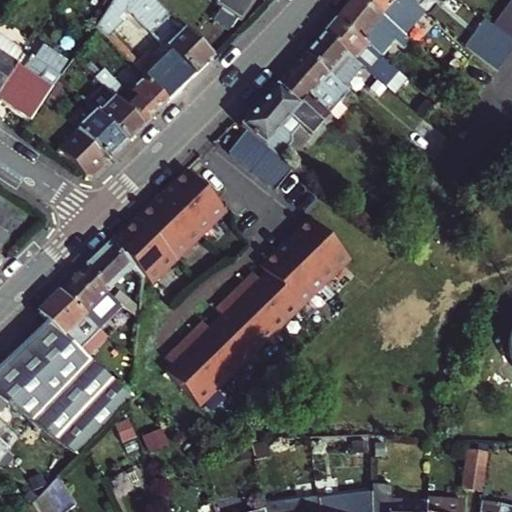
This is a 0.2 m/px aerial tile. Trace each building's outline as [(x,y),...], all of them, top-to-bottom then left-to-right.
[(133,0),(146,14),(156,3),(152,0),(133,0)] [(218,0),(215,5),(239,23),(254,0),(218,0)] [(410,41),(362,0),(351,0),(335,20),(375,53),(389,36),(404,49),(410,41)] [(411,0),(362,0),(410,41),(431,17),(423,10),(411,0)] [(445,0),(411,0),(423,10),(431,0),(440,0),(443,2),(445,0)] [(511,0),(492,26),(511,43),(511,0)] [(166,104),(211,59),(156,3),(146,14),(162,29),(153,38),(171,55),(159,66),(144,82),(166,104)] [(113,20),(104,14),(91,32),(101,39),(113,20)] [(375,53),(335,20),(323,34),(362,66),(384,84),(396,70),(375,53)] [(159,66),(171,55),(153,38),(149,34),(138,45),(159,66)] [(303,56),(343,89),(362,66),(323,34),(303,56)] [(0,88),(16,64),(0,53),(0,88)] [(347,93),(343,89),(303,56),(240,127),(279,158),(290,144),(289,135),(297,125),(310,135),(347,93)] [(113,99),(123,90),(94,62),(85,70),(108,93),(113,99)] [(0,89),(3,92),(0,97),(0,98),(30,119),(51,87),(16,64),(0,88),(0,89)] [(134,79),(137,76),(131,69),(128,73),(134,79)] [(406,79),(396,70),(384,84),(394,93),(406,79)] [(134,79),(125,87),(131,94),(144,82),(137,76),(134,79)] [(142,128),(166,104),(144,82),(131,94),(125,87),(123,90),(113,99),(115,100),(142,128)] [(108,93),(100,101),(108,108),(115,100),(113,99),(108,93)] [(142,128),(115,100),(108,108),(100,101),(95,97),(92,100),(86,94),(81,99),(94,112),(125,144),(142,128)] [(88,176),(94,175),(125,144),(94,112),(59,149),(83,174),(86,176),(88,176)] [(291,161),(287,165),(299,174),(303,170),(291,161)] [(184,171),(159,195),(200,237),(224,212),(184,171)] [(159,195),(134,220),(175,261),(200,237),(159,195)] [(134,220),(110,243),(144,278),(151,285),(175,261),(134,220)] [(307,220),(300,227),(307,234),(314,227),(307,220)] [(300,227),(282,245),(322,286),(347,262),(314,227),(307,234),(300,227)] [(0,249),(9,236),(0,230),(0,249)] [(86,267),(110,291),(121,280),(131,290),(144,278),(110,243),(86,267)] [(271,270),(264,276),(298,310),(322,286),(282,245),(263,262),(271,270)] [(263,262),(257,269),(264,276),(271,270),(263,262)] [(62,291),(87,314),(110,291),(86,267),(62,291)] [(250,275),(232,294),(272,335),(298,310),(264,276),(257,282),(250,275)] [(64,337),(87,314),(62,291),(37,314),(48,324),(64,337)] [(100,326),(123,303),(110,291),(87,314),(98,325),(100,326)] [(220,319),(214,325),(247,360),(272,335),(232,294),(213,312),(220,319)] [(81,342),(98,325),(87,314),(64,337),(76,347),(81,342)] [(26,345),(0,370),(0,399),(7,404),(78,457),(134,397),(81,351),(76,347),(64,337),(48,324),(26,345)] [(200,324),(181,343),(222,384),(247,360),(214,325),(207,332),(200,324)] [(85,346),(81,342),(76,347),(81,351),(85,346)] [(197,409),(222,384),(181,343),(163,361),(170,368),(163,374),(197,409)] [(46,491),(57,511),(64,511),(73,504),(59,477),(46,491)] [(373,495),(373,511),(427,511),(427,504),(393,504),(393,486),(373,486),(373,495)] [(57,511),(46,491),(39,499),(34,505),(38,511),(57,511)] [(373,511),(373,495),(319,501),(320,511),(373,511)] [(265,506),(266,511),(320,511),(319,501),(319,498),(265,506)] [(427,504),(427,511),(463,511),(464,502),(428,500),(427,504)]
